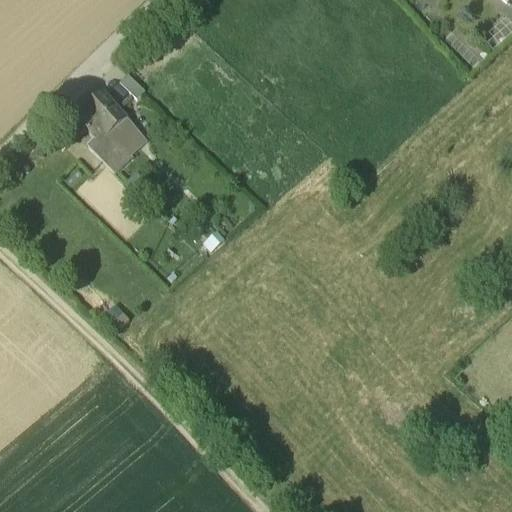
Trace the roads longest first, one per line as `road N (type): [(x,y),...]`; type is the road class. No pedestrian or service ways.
road 1 (track): [(0,250),(145,384),(262,511)]
road 2 (track): [(161,0),(0,156)]
